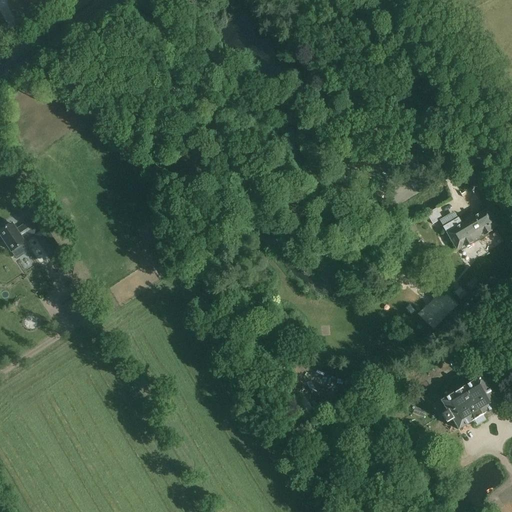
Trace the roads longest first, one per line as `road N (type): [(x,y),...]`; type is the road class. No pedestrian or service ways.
road 1 (track): [(395,0),(480,147),(479,156),(447,176),(435,161),(386,170),(366,190),(366,209),(385,239)]
road 2 (primary): [(0,78),(117,0)]
